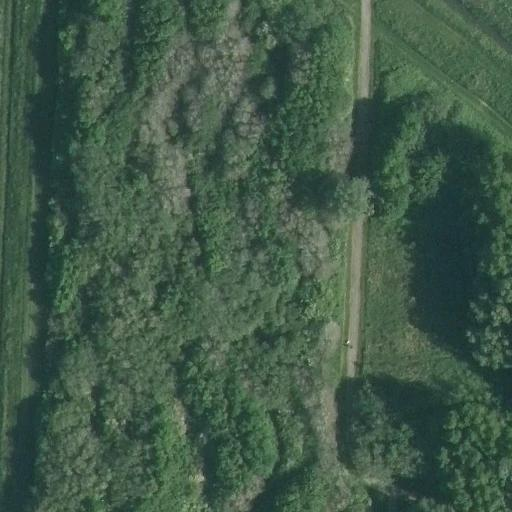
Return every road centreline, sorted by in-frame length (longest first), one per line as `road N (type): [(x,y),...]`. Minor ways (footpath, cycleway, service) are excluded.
road 1 (track): [(29,0),(9,511)]
road 2 (track): [(511,139),(339,0)]
